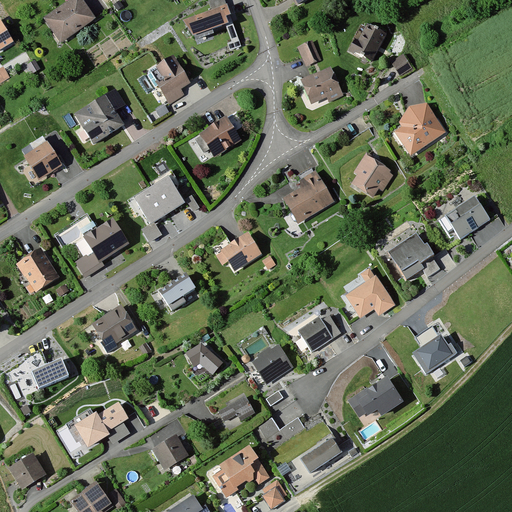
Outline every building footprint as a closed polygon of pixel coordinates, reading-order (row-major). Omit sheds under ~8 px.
[(81,0),(73,0),(45,19),(61,42),(95,19),(81,0)] [(228,0),(222,0),(189,11),(198,40),(237,27),(228,0)] [(0,20),(0,50),(13,43),(0,20)] [(387,33),(367,22),(351,52),(371,62),(387,33)] [(313,42),(299,47),(307,67),(321,61),(313,42)] [(407,54),(392,62),(400,76),(414,68),(407,54)] [(188,84),(173,59),(158,68),(166,82),(159,86),(169,102),(182,94),(179,89),(188,84)] [(3,69),(0,70),(0,83),(9,78),(3,69)] [(330,69),(301,82),(311,104),(340,91),(330,69)] [(122,105),(115,92),(76,115),(94,144),(124,126),(114,109),(122,105)] [(404,128),(400,130),(412,152),(447,133),(431,104),(413,108),(402,125),(404,128)] [(226,118),(200,135),(214,157),(240,141),(226,118)] [(46,144),(25,158),(40,181),(62,167),(46,144)] [(392,171),(367,156),(349,187),(373,202),(392,171)] [(305,188),(285,200),(299,223),(337,202),(318,168),(300,179),(305,188)] [(169,179),(135,201),(150,226),(154,223),(185,204),(169,179)] [(192,197),(186,200),(194,212),(199,209),(192,197)] [(476,203),(448,221),(460,239),(488,220),(476,203)] [(113,222),(84,240),(92,253),(75,263),(85,279),(104,267),(101,262),(128,245),(113,222)] [(150,226),(142,231),(149,243),(162,236),(154,223),(150,226)] [(253,232),(216,254),(224,266),(230,262),(234,270),(265,252),(253,232)] [(416,236),(389,253),(406,279),(423,268),(428,277),(440,270),(432,258),(434,257),(427,246),(424,248),(416,236)] [(62,279),(43,250),(20,265),(39,293),(62,279)] [(367,281),(376,274),(371,266),(362,273),(367,281)] [(187,271),(160,287),(172,307),(199,292),(187,271)] [(375,278),(346,298),(360,318),(373,310),(379,318),(395,306),(375,278)] [(128,305),(96,322),(108,345),(140,328),(128,305)] [(319,319),(298,332),(311,352),(332,339),(319,319)] [(441,337),(413,355),(426,375),(457,354),(451,345),(448,348),(441,337)] [(202,344),(186,354),(194,368),(200,365),(213,376),(223,364),(202,344)] [(259,360),(253,364),(266,384),(292,368),(279,348),(271,353),(269,350),(257,358),(259,360)] [(471,363),(467,357),(460,361),(464,368),(471,363)] [(62,361),(32,374),(39,390),(69,378),(62,361)] [(366,388),(348,400),(360,417),(365,414),(368,418),(377,412),(381,418),(403,403),(388,381),(369,393),(366,388)] [(278,392),(266,400),(271,407),(283,399),(278,392)] [(245,397),(218,412),(224,422),(237,415),(240,421),(254,413),(245,397)] [(106,434),(128,420),(118,404),(98,416),(97,414),(74,428),(88,450),(108,437),(106,434)] [(27,406),(21,409),(24,416),(31,412),(27,406)] [(279,431),(272,419),(252,432),(266,453),(304,428),(298,419),(279,431)] [(176,437),(153,452),(166,471),(188,457),(176,437)] [(332,441),(301,461),(310,475),(341,455),(332,441)] [(223,472),(213,478),(226,498),(255,479),(259,485),(269,478),(249,448),(220,467),(223,472)] [(33,455),(9,471),(22,490),(46,475),(33,455)] [(266,495),(263,498),(272,511),(285,502),(283,498),(287,496),(278,481),(263,490),(266,495)] [(97,485),(71,503),(77,511),(106,511),(113,508),(97,485)] [(118,487),(109,493),(117,505),(126,499),(118,487)] [(193,498),(170,511),(208,511),(205,507),(201,510),(193,498)]
